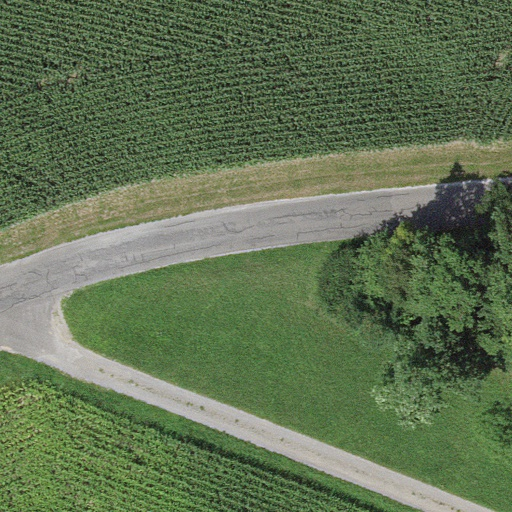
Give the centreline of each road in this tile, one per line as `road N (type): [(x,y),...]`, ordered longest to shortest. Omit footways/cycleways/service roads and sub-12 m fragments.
road 1 (track): [(0,294),(11,326),(461,511)]
road 2 (unclassified): [(511,201),(127,251),(0,290)]
